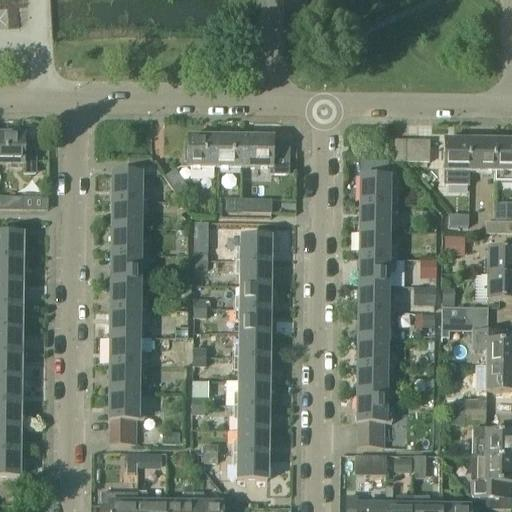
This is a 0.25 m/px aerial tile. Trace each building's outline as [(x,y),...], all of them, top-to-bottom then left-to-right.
[(0,137),(0,167),(22,168),(22,176),(35,176),(35,150),(23,149),(23,138),(0,137)] [(215,171),(215,140),(187,140),(187,154),(184,154),(184,164),(186,164),(186,170),(215,171)] [(243,171),(243,141),(215,140),(215,171),(243,171)] [(243,141),(243,171),(270,172),(270,177),(287,177),(288,150),(272,149),(272,141),(243,141)] [(405,164),(405,142),(393,142),(392,164),(405,164)] [(417,164),(417,143),(405,142),(405,164),(417,164)] [(405,164),(428,165),(429,143),(417,143),(417,164),(405,164)] [(443,174),(442,188),(468,189),(468,174),(469,144),(443,143),(443,174)] [(493,175),(493,144),(469,144),(468,174),(493,175)] [(511,144),(493,144),(493,175),(493,185),(511,185),(511,144)] [(163,182),(174,197),(177,202),(188,194),(175,173),(163,182)] [(110,205),(145,205),(145,193),(140,193),(140,178),(110,177),(110,205)] [(358,208),(393,208),(393,196),(388,196),(389,181),(358,180),(358,208)] [(0,199),(0,212),(22,213),(22,200),(0,199)] [(242,216),(242,202),(225,202),(225,215),(242,216)] [(242,202),(242,216),(270,216),(270,203),(242,202)] [(145,218),(145,205),(110,205),(110,232),(139,232),(139,218),(145,218)] [(393,221),(393,208),(358,208),(357,235),(388,236),(388,221),(393,221)] [(495,209),(494,223),(502,223),(511,223),(511,208),(502,209),(495,209)] [(493,237),(493,225),(483,225),(483,237),(493,237)] [(511,225),(502,225),(493,225),(493,237),(483,237),(511,237),(511,225)] [(139,247),(139,232),(110,232),(109,259),(145,260),(145,247),(139,247)] [(387,250),(388,236),(357,235),(357,262),(392,263),(393,250),(387,250)] [(0,261),(22,262),(22,237),(0,236),(0,261)] [(238,264),(269,265),(270,240),(238,240),(238,264)] [(445,241),(444,258),(458,259),(458,242),(445,241)] [(486,278),(511,278),(511,252),(486,253),(486,278)] [(193,263),(206,264),(206,256),(193,255),(193,263)] [(145,272),(145,260),(109,259),(109,286),(138,287),(139,272),(145,272)] [(0,285),(21,286),(22,262),(0,261),(0,285)] [(392,275),(392,263),(357,262),(356,289),(387,290),(387,276),(392,275)] [(206,274),(206,264),(193,263),(192,274),(206,274)] [(269,289),(269,265),(238,264),(237,288),(269,289)] [(420,264),(420,280),(434,280),(434,264),(420,264)] [(511,303),(511,278),(486,278),(486,303),(511,303)] [(0,309),(21,310),(21,286),(0,285),(0,309)] [(138,301),(138,287),(109,286),(109,313),(144,314),(144,301),(138,301)] [(269,313),(269,289),(237,288),(237,313),(269,313)] [(386,304),(387,290),(356,289),(356,317),(392,317),(392,304),(386,304)] [(417,291),(417,308),(433,308),(433,291),(417,291)] [(441,293),(441,309),(452,309),(452,293),(441,293)] [(192,312),(205,312),(205,304),(192,303),(192,312)] [(0,333),(21,334),(21,310),(0,309),(0,333)] [(486,312),(464,311),(441,311),(441,323),(486,324),(486,312)] [(205,322),(205,312),(192,312),(192,322),(205,322)] [(144,327),(144,314),(109,313),(108,341),(138,341),(138,326),(144,327)] [(268,338),(269,313),(237,313),(237,337),(268,338)] [(391,330),(392,317),(356,317),(356,344),(386,344),(386,330),(391,330)] [(486,334),(486,324),(441,323),(441,342),(449,342),(449,335),(471,335),(471,354),(485,354),(485,369),(511,369),(511,344),(504,344),(505,335),(486,334)] [(0,358),(20,359),(21,334),(0,333),(0,358)] [(268,362),(268,338),(237,337),(236,362),(268,362)] [(138,356),(138,341),(108,341),(108,368),(143,369),(143,356),(138,356)] [(386,359),(386,344),(356,344),(355,371),(391,372),(391,359),(386,359)] [(191,361),(204,361),(204,352),(191,352),(191,361)] [(0,382),(20,383),(20,359),(0,358),(0,382)] [(204,370),(204,361),(191,361),(191,370),(204,370)] [(268,387),(268,362),(236,362),(236,386),(268,387)] [(143,381),(143,369),(108,368),(107,395),(137,395),(137,381),(143,381)] [(511,394),(511,369),(485,369),(484,395),(511,394)] [(391,384),(391,372),(355,371),(355,398),(385,399),(385,384),(391,384)] [(0,406),(20,407),(20,383),(0,382),(0,406)] [(432,399),(432,383),(423,383),(423,399),(432,399)] [(267,411),(268,387),(236,386),(236,410),(267,411)] [(108,423),(135,423),(143,423),(143,410),(137,410),(137,395),(107,395),(107,423),(108,423)] [(356,426),(382,427),(390,427),(390,413),(385,413),(385,399),(355,398),(354,426),(356,426)] [(190,410),(203,410),(203,400),(191,400),(190,410)] [(462,415),(485,415),(485,403),(463,403),(462,415)] [(0,430),(19,431),(20,407),(0,406),(0,430)] [(203,418),(203,410),(190,410),(190,418),(203,418)] [(267,435),(267,411),(236,410),(235,435),(267,435)] [(485,427),(485,415),(462,415),(462,426),(485,427)] [(134,435),(135,423),(108,423),(108,434),(134,435)] [(381,439),(382,427),(356,426),(356,438),(381,439)] [(0,455),(19,456),(19,431),(0,430),(0,455)] [(471,460),(511,461),(511,435),(485,435),(485,431),(471,431),(471,460)] [(134,446),(134,435),(108,434),(108,446),(134,446)] [(267,460),(267,435),(235,435),(235,459),(267,460)] [(356,438),(356,450),(381,450),(381,439),(356,438)] [(203,459),(216,459),(216,449),(203,449),(203,459)] [(0,479),(19,480),(19,456),(0,455),(0,479)] [(126,459),(126,475),(135,475),(135,459),(126,459)] [(216,467),(216,459),(203,459),(202,467),(216,467)] [(266,484),(267,460),(235,459),(235,483),(266,484)] [(413,459),(413,474),(424,474),(424,460),(413,459)] [(511,486),(511,461),(471,460),(470,493),(477,501),(488,501),(487,511),(509,511),(510,486),(511,486)] [(409,476),(409,463),(393,463),(393,475),(409,476)] [(136,511),(136,495),(125,495),(125,506),(107,505),(107,507),(99,506),(99,511),(136,511)] [(164,511),(164,506),(146,506),(146,495),(136,495),(136,511),(164,511)] [(192,511),(193,495),(182,495),(182,506),(164,506),(164,511),(192,511)] [(193,495),(192,511),(220,511),(221,507),(203,506),(202,496),(193,495)] [(356,501),(345,500),(344,511),(383,511),(384,509),(356,508),(356,501)] [(384,509),(383,511),(411,511),(412,509),(412,501),(395,501),(395,509),(384,509)] [(412,509),(411,511),(440,511),(440,509),(428,509),(428,501),(412,501),(412,509)]
